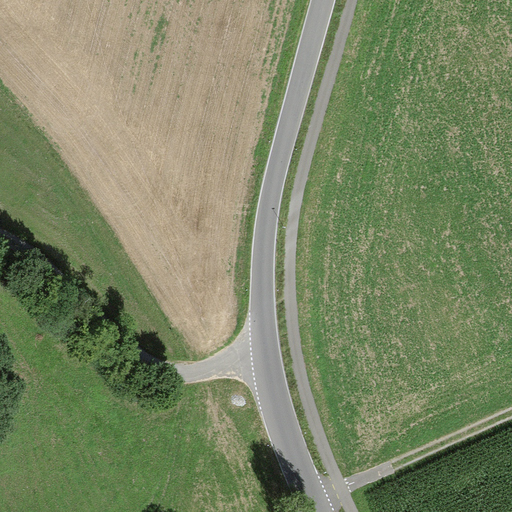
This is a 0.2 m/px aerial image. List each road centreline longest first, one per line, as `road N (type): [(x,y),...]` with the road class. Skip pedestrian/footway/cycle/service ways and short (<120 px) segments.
road 1 (residential): [(322,0),(272,188),(262,303),(273,394),(316,511)]
road 2 (track): [(265,352),(200,371),(159,368),(0,232)]
road 3 (track): [(311,500),(511,412)]
